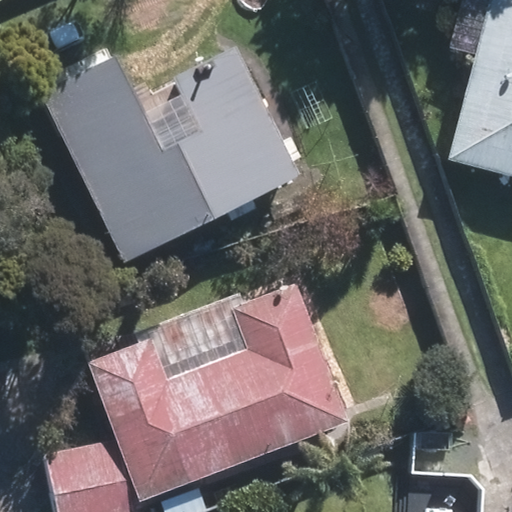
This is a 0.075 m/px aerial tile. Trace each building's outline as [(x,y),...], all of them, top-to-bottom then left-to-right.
[(511,0),(486,0),(448,160),(511,175),(511,0)] [(274,177),(214,63),(158,92),(186,145),(146,166),(95,68),(30,102),(112,261),(274,177)] [(131,354),(79,373),(125,495),(319,422),(274,300),(228,318),(244,362),(148,398),(131,354)] [(115,511),(103,446),(42,457),(51,511),(115,511)] [(400,473),(397,511),(468,511),(470,477),(400,473)]
